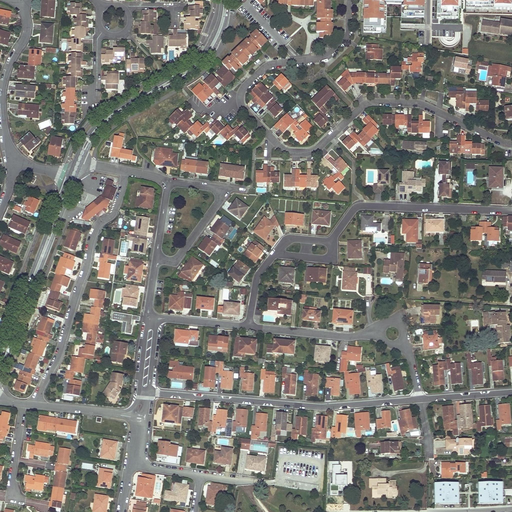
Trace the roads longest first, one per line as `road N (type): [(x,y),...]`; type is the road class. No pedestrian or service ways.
road 1 (residential): [(511,143),(422,104),(372,101),(317,149),(281,149),(244,110),(240,93),(269,65),(331,53),(348,33),(349,0)]
road 2 (residential): [(149,392),(314,406),(419,398)]
road 3 (residential): [(34,402),(62,341),(93,232),(114,210),(125,170)]
road 4 (tertiary): [(78,162),(108,117),(203,56),(219,32),(225,0)]
road 5 (tertiary): [(0,360),(71,177)]
road 6 (residential): [(511,210),(363,204),(331,240)]
road 7 (residential): [(25,2),(26,30),(4,78),(0,113),(18,160)]
road 8 (residential): [(380,332),(248,324)]
